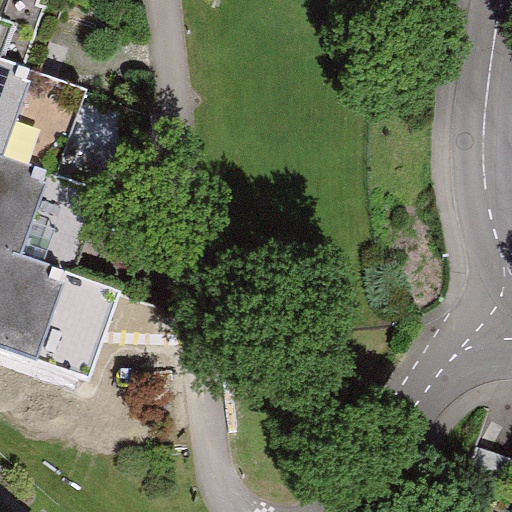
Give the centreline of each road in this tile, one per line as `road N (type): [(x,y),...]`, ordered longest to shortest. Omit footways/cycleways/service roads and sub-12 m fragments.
road 1 (residential): [(511,307),(483,186),(503,0)]
road 2 (residential): [(345,511),(453,357),(511,317)]
